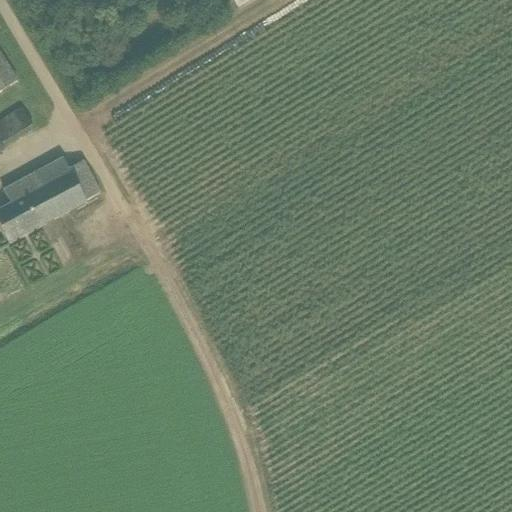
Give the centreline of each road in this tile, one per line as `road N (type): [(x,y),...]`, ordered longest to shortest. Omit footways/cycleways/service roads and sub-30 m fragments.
road 1 (track): [(110,188),(200,345),(251,460),(263,511)]
road 2 (unclassified): [(110,188),(0,5)]
